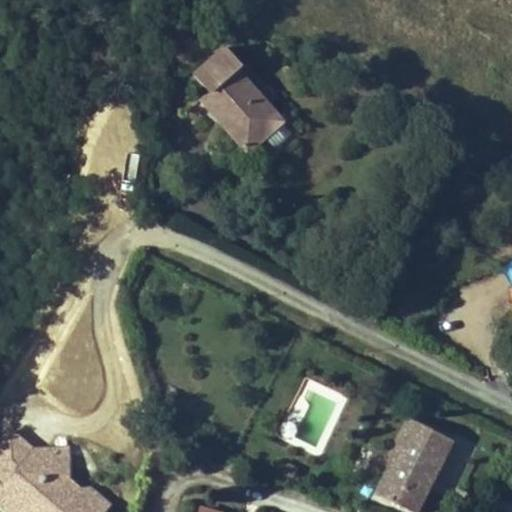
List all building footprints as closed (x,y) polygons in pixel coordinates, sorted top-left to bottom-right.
[(248,150),(266,135),(281,121),(269,107),(237,72),(243,66),(226,48),(196,76),(210,91),(202,98),(248,150)] [(243,66),(237,72),(269,107),(278,98),(246,64),(243,66)] [(290,112),(281,121),(266,135),(274,146),(301,124),(290,112)] [(416,511),(452,440),(410,420),(374,495),(410,511),(416,511)] [(0,487),(0,505),(7,511),(9,511),(22,498),(38,511),(100,511),(106,506),(87,489),(77,491),(68,500),(57,490),(65,480),(66,468),(42,449),(31,449),(8,429),(0,438),(0,478),(4,482),(0,487)] [(65,447),(42,449),(66,468),(65,447)] [(57,490),(68,500),(77,491),(65,480),(57,490)] [(38,511),(22,498),(9,511),(38,511)]
